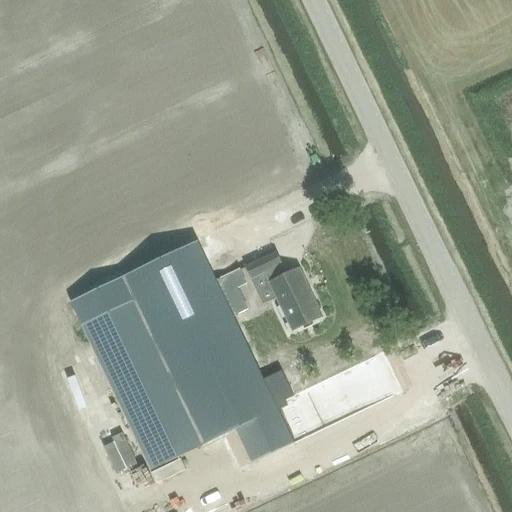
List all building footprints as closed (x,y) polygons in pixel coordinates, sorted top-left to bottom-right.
[(242,427),(255,453),(291,437),(278,410),(292,403),(283,384),(269,390),(198,242),(69,301),(82,326),(138,299),(207,444),(242,427)] [(270,283),(287,320),(292,330),(322,316),(299,269),(285,276),(280,265),(281,264),(276,253),(246,267),(252,279),(265,272),(270,283)] [(151,472),(207,444),(138,299),(82,326),(151,472)] [(389,392),(415,380),(411,371),(385,383),(389,392)] [(106,423),(85,433),(116,497),(138,487),(106,423)]
